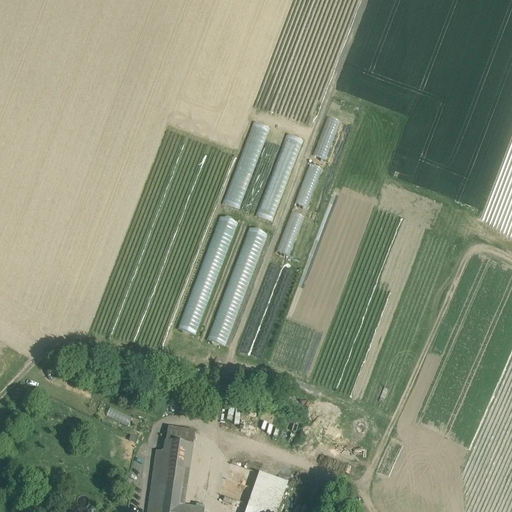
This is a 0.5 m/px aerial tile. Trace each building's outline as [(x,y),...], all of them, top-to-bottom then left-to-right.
[(218,216),(179,330),(196,336),(235,222),(218,216)] [(247,227),(208,341),(226,347),(265,233),(247,227)] [(110,406),(106,415),(129,425),(133,416),(110,406)] [(286,431),(289,419),(276,416),(273,432),(279,433),(280,430),(286,431)] [(169,428),(166,441),(193,445),(194,433),(169,428)] [(193,445),(166,441),(164,452),(156,511),(149,511),(148,511),(147,511),(203,511),(204,509),(183,506),(193,445)] [(149,511),(156,511),(164,452),(156,451),(148,511),(149,511)] [(246,511),(275,511),(285,483),(259,474),(246,511)]
